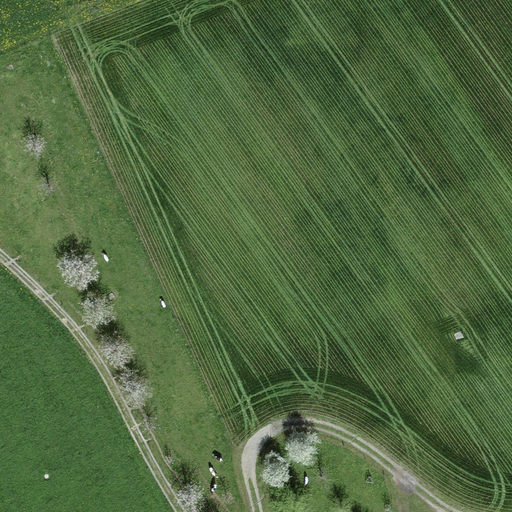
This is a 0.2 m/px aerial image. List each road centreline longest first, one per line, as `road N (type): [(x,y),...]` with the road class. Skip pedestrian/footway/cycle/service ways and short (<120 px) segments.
road 1 (track): [(0,253),(89,332),(182,511)]
road 2 (track): [(256,511),(250,445),(270,429),(297,425),(321,425),(360,443),(450,511)]
